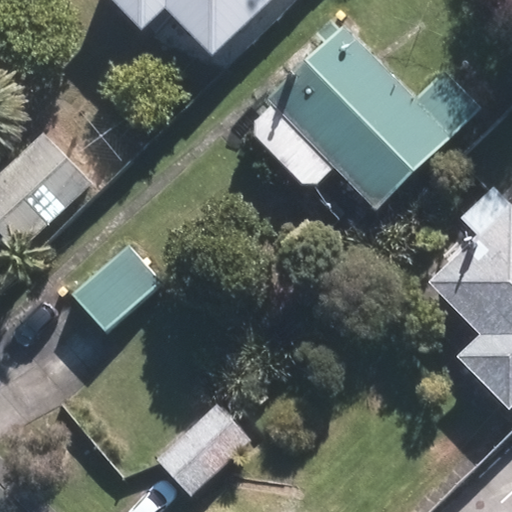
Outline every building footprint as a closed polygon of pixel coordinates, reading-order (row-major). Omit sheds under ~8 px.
[(265,0),(115,0),(140,26),(163,5),(208,53),(265,0)] [(347,39),(285,101),(387,203),(485,105),(457,77),(421,113),(347,39)] [(92,184),(50,138),(0,183),(0,226),(21,249),(92,184)] [(511,400),(511,224),(486,199),(458,227),(476,245),(427,293),(475,341),(452,363),(500,412),(511,400)] [(162,291),(131,253),(73,301),(104,339),(162,291)] [(250,441),(221,414),(163,474),(192,502),(250,441)]
